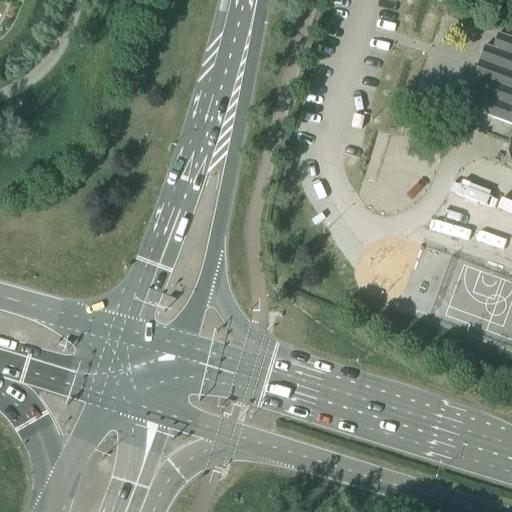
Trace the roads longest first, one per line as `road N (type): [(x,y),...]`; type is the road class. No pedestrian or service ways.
road 1 (tertiary): [(227,93),(127,337)]
road 2 (primary): [(511,459),(265,376)]
road 3 (primary): [(257,445),(471,511)]
road 4 (tertiary): [(206,275),(222,214),(227,93)]
road 5 (primary): [(137,499),(195,455),(257,445)]
road 6 (primary): [(127,337),(0,299)]
road 7 (primary): [(0,386),(40,440),(50,504)]
road 8 (unclassified): [(77,0),(40,74),(0,99)]
